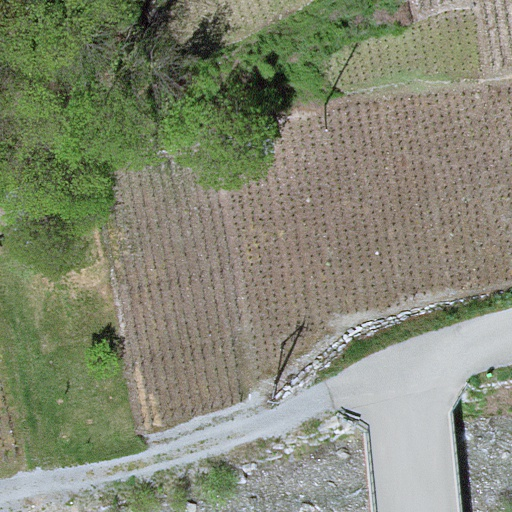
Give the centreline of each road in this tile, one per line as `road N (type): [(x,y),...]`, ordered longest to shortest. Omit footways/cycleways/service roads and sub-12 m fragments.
road 1 (track): [(3,511),(233,452),(355,394),(511,349)]
road 2 (unclassified): [(413,378),(425,511)]
